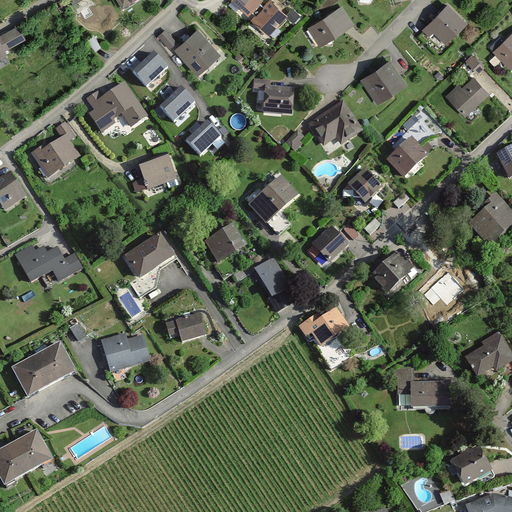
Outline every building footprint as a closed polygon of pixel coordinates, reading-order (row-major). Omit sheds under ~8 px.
[(117,0),(124,10),(138,0),(117,0)] [(261,0),(245,0),(239,6),(248,16),(263,2),(261,0)] [(270,0),(251,21),(269,37),(287,16),(270,0)] [(449,4),(421,32),(441,52),(469,24),(449,4)] [(342,5),(309,28),(320,48),(354,25),(342,5)] [(0,37),(0,54),(25,41),(17,28),(0,37)] [(168,28),(161,34),(171,48),(178,42),(168,28)] [(197,28),(174,50),(197,75),(220,53),(197,28)] [(511,33),(493,53),(511,71),(511,70),(511,33)] [(474,53),(468,59),(475,67),(481,60),(474,53)] [(133,72),(146,87),(167,69),(153,54),(133,72)] [(391,61),(361,81),(378,105),(408,86),(391,61)] [(458,85),(446,97),(467,118),(492,94),(475,77),(462,89),(458,85)] [(148,113),(125,80),(101,97),(96,90),(85,98),(92,109),(88,112),(99,127),(121,112),(131,125),(148,113)] [(270,81),(255,80),(255,91),(264,91),(263,114),(292,115),(293,90),(270,90),(270,81)] [(160,108),(174,123),(194,104),(181,89),(160,108)] [(344,102),(309,126),(324,148),(337,139),(342,147),(364,131),(344,102)] [(187,141),(201,156),(222,137),(208,122),(187,141)] [(62,134),(32,155),(49,180),(79,160),(62,134)] [(412,138),(386,163),(403,182),(430,157),(412,138)] [(511,149),(497,156),(509,182),(511,180),(511,149)] [(169,155),(139,165),(148,188),(177,178),(169,155)] [(5,171),(0,174),(0,213),(2,217),(25,201),(5,171)] [(348,185),(365,205),(382,191),(365,171),(348,185)] [(280,176),(248,205),(267,226),(299,197),(280,176)] [(511,212),(497,197),(469,224),(492,249),(511,229),(511,212)] [(332,227),(311,246),(326,263),(347,243),(332,227)] [(231,228),(206,244),(219,265),(244,250),(231,228)] [(163,235),(124,257),(141,280),(176,259),(163,235)] [(32,245),(14,255),(31,284),(52,272),(58,282),(83,268),(75,253),(65,259),(57,246),(47,251),(44,246),(35,251),(32,245)] [(399,254),(372,278),(389,299),(417,275),(399,254)] [(272,259),(255,270),(280,309),(297,298),(272,259)] [(201,313),(165,325),(171,342),(181,339),(183,345),(208,337),(201,313)] [(320,316),(300,328),(307,340),(314,335),(324,351),(351,334),(337,313),(323,321),(320,316)] [(125,335),(103,341),(113,375),(131,370),(153,363),(144,335),(126,340),(125,335)] [(511,353),(500,335),(464,358),(481,385),(511,365),(511,353)] [(62,342),(13,370),(30,400),(79,373),(62,342)] [(447,386),(410,386),(410,414),(447,413),(447,386)] [(38,432),(0,452),(0,476),(6,487),(54,461),(38,432)] [(478,448),(452,463),(467,490),(494,475),(478,448)] [(511,498),(489,494),(485,511),(511,511),(511,504),(510,504),(511,498)]
